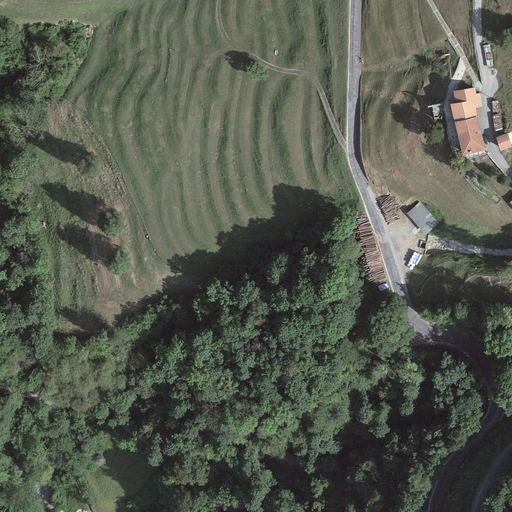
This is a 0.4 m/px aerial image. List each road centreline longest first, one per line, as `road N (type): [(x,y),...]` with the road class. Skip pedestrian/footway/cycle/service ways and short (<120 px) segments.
road 1 (tertiary): [(433,511),(449,468),(488,422),(495,398),(479,358),(463,343),(421,330),(401,303),(352,149),(355,0)]
road 2 (track): [(0,386),(49,402),(113,404),(135,434),(200,474),(220,511)]
road 3 (unclassified): [(511,176),(488,136),(477,0)]
